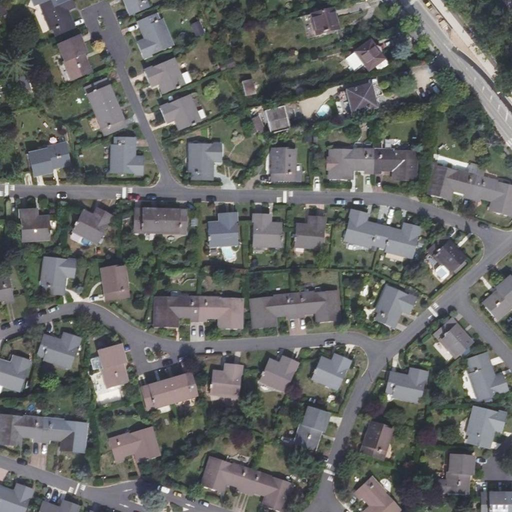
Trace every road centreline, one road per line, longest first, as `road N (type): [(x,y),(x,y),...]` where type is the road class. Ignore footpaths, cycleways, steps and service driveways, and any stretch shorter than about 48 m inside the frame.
road 1 (residential): [(171,190),(388,195),(477,225),(503,244)]
road 2 (residential): [(182,345),(344,338),(385,352)]
road 3 (residential): [(0,189),(171,190)]
road 4 (residential): [(171,190),(107,36)]
road 5 (secondary): [(408,0),(511,127)]
road 6 (residential): [(316,492),(361,384),(385,352)]
road 7 (residential): [(0,330),(80,302),(126,329)]
